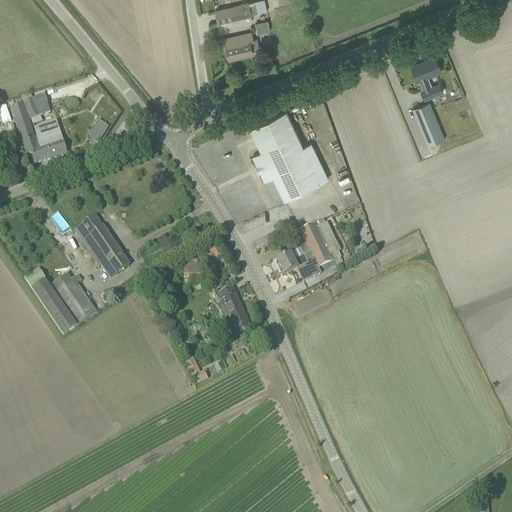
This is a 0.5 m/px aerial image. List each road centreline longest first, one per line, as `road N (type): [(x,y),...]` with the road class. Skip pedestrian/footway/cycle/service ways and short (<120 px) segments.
road 1 (unclassified): [(363,511),(250,266),(166,139)]
road 2 (unclassified): [(208,115),(489,0)]
road 3 (unclassified): [(0,194),(80,166),(139,108)]
road 4 (unclassified): [(139,108),(48,0)]
